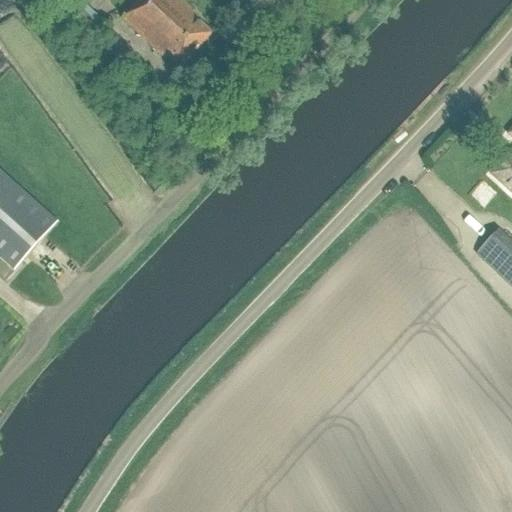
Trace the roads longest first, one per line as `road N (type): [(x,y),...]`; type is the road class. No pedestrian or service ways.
road 1 (unclassified): [(93,511),(146,432),(511,45)]
road 2 (unclassified): [(0,405),(91,295),(376,0)]
